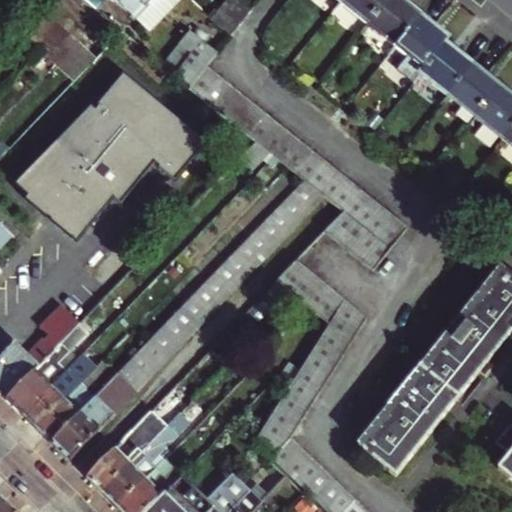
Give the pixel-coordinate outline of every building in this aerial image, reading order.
[(118,0),(132,14),(144,1),(159,15),(173,0),(118,0)] [(240,0),(219,0),(208,15),(227,33),(248,7),(240,0)] [(341,0),(367,20),(383,0),(341,0)] [(406,0),(383,0),(367,20),(394,42),(419,10),(406,0)] [(144,1),(132,14),(146,28),(159,15),(144,1)] [(35,44),(57,21),(45,9),(23,32),(35,44)] [(419,10),(394,42),(408,53),(399,64),(413,76),(417,70),(443,39),(448,33),(419,10)] [(68,31),(57,21),(35,44),(38,46),(46,54),(68,31)] [(171,71),(200,35),(188,25),(158,61),(171,71)] [(68,31),(46,54),(55,62),(77,40),(68,31)] [(200,35),(171,71),(186,84),(206,60),(208,57),(215,48),(200,35)] [(443,39),(417,70),(445,92),(470,61),(443,39)] [(77,40),(55,62),(59,66),(81,43),(77,40)] [(81,43),(59,66),(69,75),(91,53),(81,43)] [(407,223),(393,212),(382,203),(206,60),(186,84),(301,180),(302,180),(313,190),(321,196),(339,211),(322,228),(371,267),(407,223)] [(445,92),(472,114),(498,83),(470,61),(445,92)] [(87,106),(13,181),(35,203),(43,193),(52,200),(44,211),(74,234),(110,194),(118,200),(151,160),(172,176),(201,140),(119,74),(90,109),(87,106)] [(472,114),(500,136),(511,120),(511,94),(498,83),(472,114)] [(511,120),(500,136),(511,145),(511,120)] [(48,440),(66,458),(111,412),(105,407),(125,386),(131,391),(321,196),(313,190),(302,180),(301,180),(75,412),(48,440)] [(240,192),(182,253),(192,263),(250,201),(240,192)] [(253,437),(331,511),(372,511),(289,432),(365,314),(294,257),(274,278),(289,290),(328,321),(253,437)] [(511,271),(505,266),(360,445),(393,471),(511,324),(511,271)] [(274,278),(264,288),(278,302),(289,290),(274,278)] [(0,394),(2,396),(46,352),(75,321),(54,301),(34,322),(44,332),(41,335),(38,333),(22,350),(10,339),(0,349),(0,394)] [(2,396),(17,411),(45,382),(37,374),(53,358),(46,352),(2,396)] [(105,365),(98,358),(76,381),(83,387),(105,365)] [(33,426),(60,397),(52,389),(67,372),(61,366),(45,382),(17,411),(33,426)] [(33,426),(48,440),(75,412),(68,405),(83,387),(76,381),(60,397),(33,426)] [(153,413),(148,407),(122,434),(127,440),(153,413)] [(175,409),(162,422),(98,489),(115,505),(153,465),(147,459),(186,420),(175,409)] [(127,440),(122,434),(83,474),(98,489),(162,422),(153,413),(127,440)] [(495,462),(511,475),(511,421),(510,420),(495,437),(507,447),(495,462)] [(153,465),(115,505),(122,511),(138,511),(178,471),(163,456),(153,465)] [(243,511),(259,496),(230,468),(203,495),(178,471),(138,511),(243,511)] [(0,511),(11,511),(0,500),(0,511)] [(306,511),(323,511),(315,503),(306,511)]
